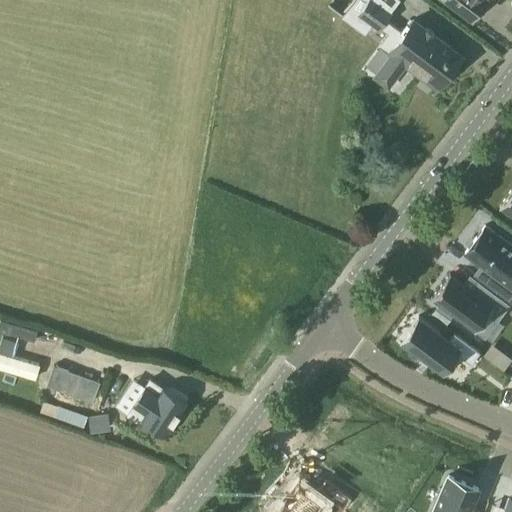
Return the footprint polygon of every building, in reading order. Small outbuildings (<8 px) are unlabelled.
[(381,26),(389,31),(393,26),(394,25),(386,19),(392,12),(375,0),(367,0),(358,13),(380,28),(381,26)] [(483,5),(476,0),(445,0),(472,20),(483,5)] [(374,75),(388,85),(408,58),(418,65),(415,70),(437,87),(443,79),(447,79),(453,71),(452,67),(456,62),(444,53),(449,46),(432,33),(433,32),(426,26),(425,27),(413,19),(402,33),(389,50),(389,51),(391,53),(374,75)] [(379,44),(389,51),(389,50),(402,33),(403,32),(394,25),(393,26),(389,31),(379,44)] [(511,184),(498,204),(511,213),(511,184)] [(511,244),(485,224),(465,251),(480,263),(491,271),(485,280),(496,288),(511,300),(511,244)] [(450,272),(431,297),(432,298),(433,297),(439,302),(436,306),(450,316),(453,312),(485,336),(510,302),(480,280),(473,290),(463,282),(450,273),(451,272),(450,272)] [(423,320),(405,344),(431,363),(443,373),(458,353),(471,362),(480,350),(454,331),(450,337),(419,315),(418,316),(423,320)] [(3,334),(0,342),(0,351),(13,356),(19,339),(3,334)] [(501,351),(494,361),(503,367),(510,358),(501,351)] [(93,401),(100,381),(54,364),(46,384),(93,401)] [(150,378),(127,412),(141,421),(144,418),(154,425),(165,432),(186,402),(184,401),(188,396),(173,386),(169,391),(150,378)] [(53,406),(49,414),(75,426),(78,417),(53,406)] [(82,416),(84,432),(101,429),(99,414),(82,416)] [(342,418),(323,443),(349,463),(340,476),(373,496),(388,478),(378,471),(390,454),(342,418)] [(449,474),(432,511),(467,511),(470,506),(479,487),(449,474)] [(278,507),(274,511),(314,511),(327,496),(341,506),(350,495),(324,476),(312,492),(298,481),(288,494),(286,493),(276,506),(278,507)] [(511,511),(511,501),(508,500),(503,511),(511,511)]
